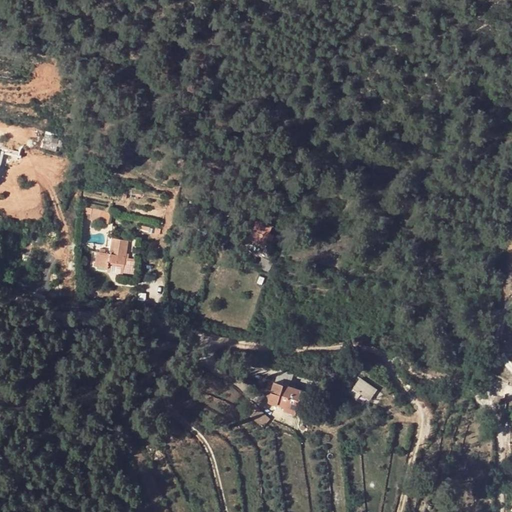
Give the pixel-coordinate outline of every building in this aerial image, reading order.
[(291,226),(275,221),(271,236),(279,238),(278,242),(286,244),(288,236),(290,230),(291,226)] [(117,247),(107,248),(107,263),(117,262),(117,255),(131,256),(131,240),(117,239),(117,247)] [(307,392),(275,382),(275,381),(270,380),(267,389),(268,390),(272,391),(269,402),(271,404),(273,404),(278,405),(297,411),(299,404),(303,406),(304,403),(307,392)] [(364,397),(350,386),(346,392),(360,403),(364,397)] [(317,395),(307,392),(304,403),(313,405),(317,395)] [(270,420),(259,409),(252,417),(263,428),(270,420)]
